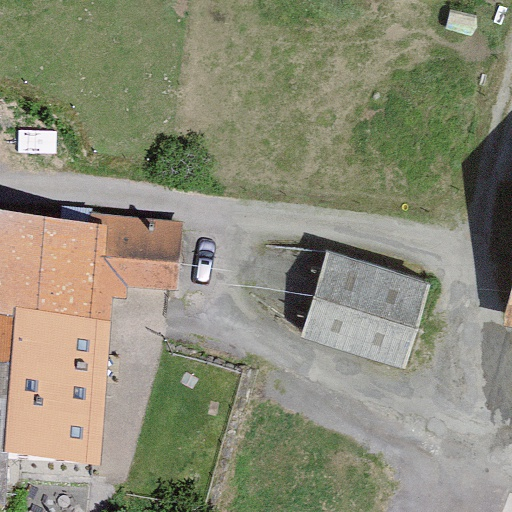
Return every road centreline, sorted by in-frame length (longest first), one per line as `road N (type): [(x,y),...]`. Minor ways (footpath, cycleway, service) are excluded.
road 1 (unclassified): [(0,154),(424,164),(500,442)]
road 2 (unknown): [(500,442),(405,380),(269,310),(247,270),(243,160)]
